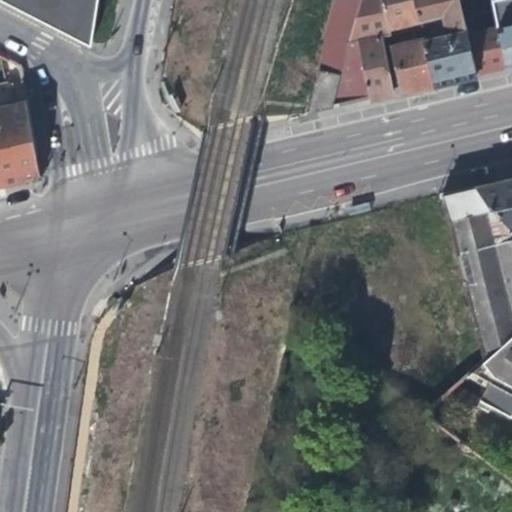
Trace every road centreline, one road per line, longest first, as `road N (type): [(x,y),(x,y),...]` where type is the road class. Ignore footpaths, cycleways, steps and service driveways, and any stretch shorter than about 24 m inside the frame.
road 1 (primary): [(101,215),(511,117)]
road 2 (secondary): [(36,398),(47,327),(101,215)]
road 3 (tertiary): [(101,215),(137,151),(134,46)]
road 4 (tertiary): [(76,77),(101,215)]
